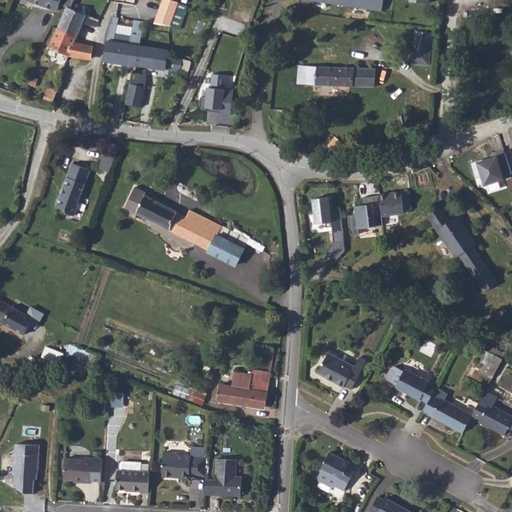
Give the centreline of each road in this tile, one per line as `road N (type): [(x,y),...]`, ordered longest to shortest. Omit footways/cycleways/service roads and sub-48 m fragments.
road 1 (unclassified): [(288,404),(298,271),(280,166)]
road 2 (unclassified): [(280,166),(255,145),(228,138),(90,126)]
road 3 (unclassified): [(288,404),(447,477)]
road 4 (unclassified): [(444,150),(395,170),(280,166)]
road 5 (residential): [(444,150),(450,0)]
road 6 (residential): [(141,12),(107,13),(90,126)]
